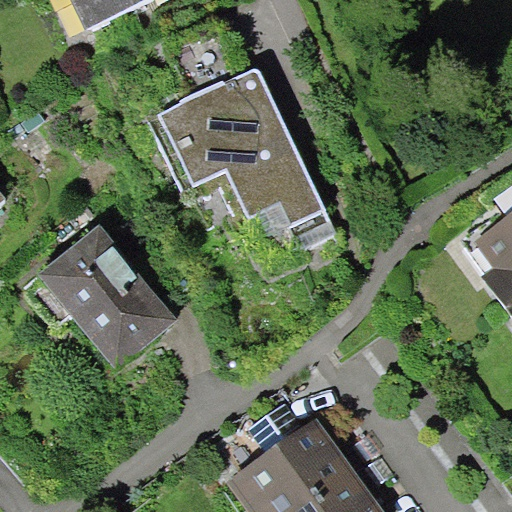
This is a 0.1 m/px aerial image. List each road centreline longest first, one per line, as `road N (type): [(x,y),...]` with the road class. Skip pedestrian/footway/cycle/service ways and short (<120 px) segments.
road 1 (residential): [(113,511),(356,344)]
road 2 (residential): [(356,344),(484,511)]
road 3 (residential): [(356,344),(410,226)]
